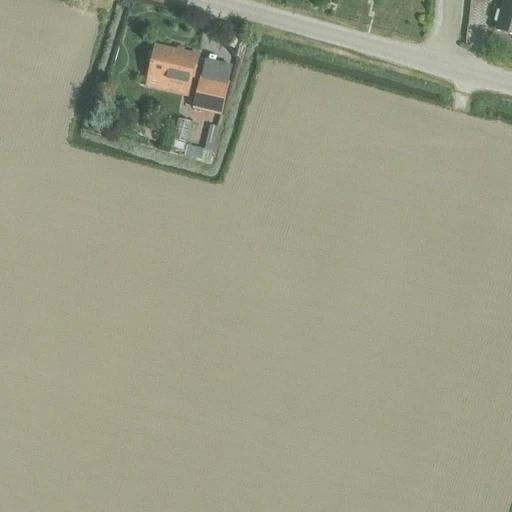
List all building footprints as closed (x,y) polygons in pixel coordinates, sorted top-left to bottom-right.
[(503,0),(495,31),(511,36),(511,0),(510,0),(503,0)] [(145,89),(189,99),(194,78),(198,57),(155,47),(145,89)] [(194,111),(223,117),(230,84),(202,77),(201,79),(195,103),(194,111)] [(206,148),(190,144),(187,156),(208,162),(218,127),(212,126),(206,148)] [(175,151),(185,153),(189,139),(179,136),(175,151)]
